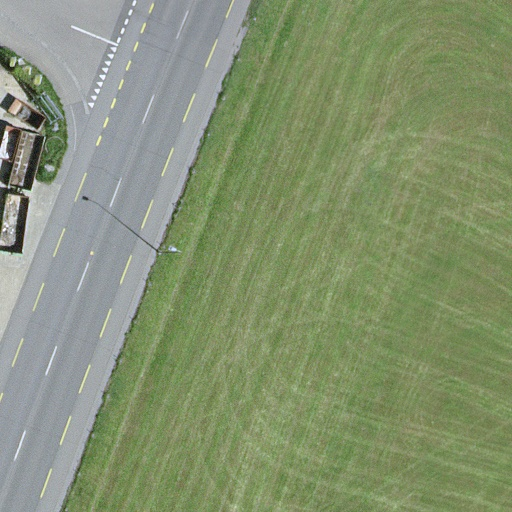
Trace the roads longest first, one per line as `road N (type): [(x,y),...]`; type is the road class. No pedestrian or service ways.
road 1 (primary): [(0,504),(161,79)]
road 2 (residential): [(161,79),(18,0)]
